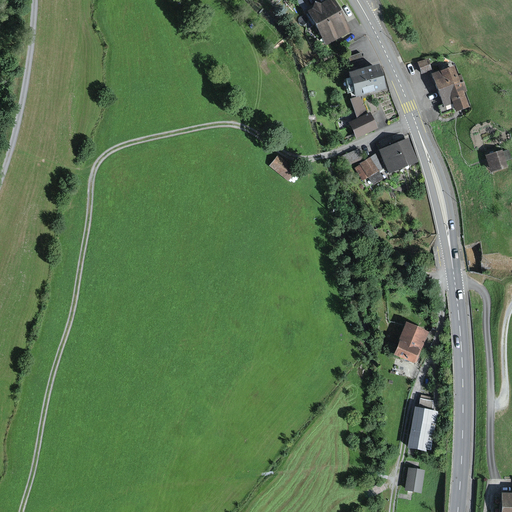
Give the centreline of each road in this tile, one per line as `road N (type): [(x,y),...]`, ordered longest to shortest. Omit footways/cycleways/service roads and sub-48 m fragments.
road 1 (primary): [(357,0),(398,78),(446,220),(462,374),(457,511)]
road 2 (track): [(94,169),(71,318),(20,511)]
road 3 (track): [(452,260),(410,408),(394,511)]
road 4 (track): [(319,157),(285,152),(232,123),(128,143),(94,169)]
road 5 (track): [(11,148),(34,0)]
